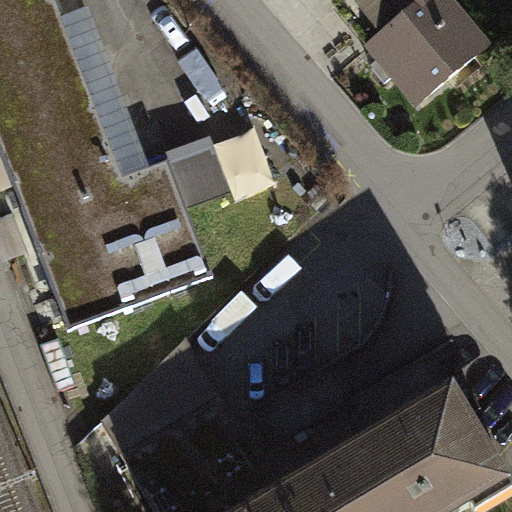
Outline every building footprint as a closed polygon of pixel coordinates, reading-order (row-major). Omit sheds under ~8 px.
[(57,0),(0,0),(0,151),(68,329),(211,274),(187,209),(167,157),(124,173),(57,0)] [(346,13),(424,110),(496,52),(454,0),(361,0),(355,5),(346,13)] [(212,139),(167,157),(187,209),(233,192),(212,139)] [(97,423),(147,511),(218,511),(264,487),(251,464),(184,344),(97,423)] [(218,511),(452,511),(509,480),(453,381),(365,430),(264,487),(218,511)]
